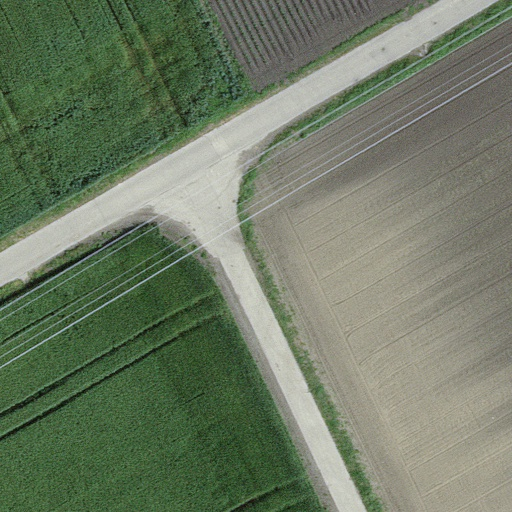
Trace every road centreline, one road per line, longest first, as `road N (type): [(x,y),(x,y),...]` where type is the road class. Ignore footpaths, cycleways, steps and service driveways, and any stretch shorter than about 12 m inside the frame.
road 1 (residential): [(0,277),(480,0)]
road 2 (track): [(179,173),(345,511)]
